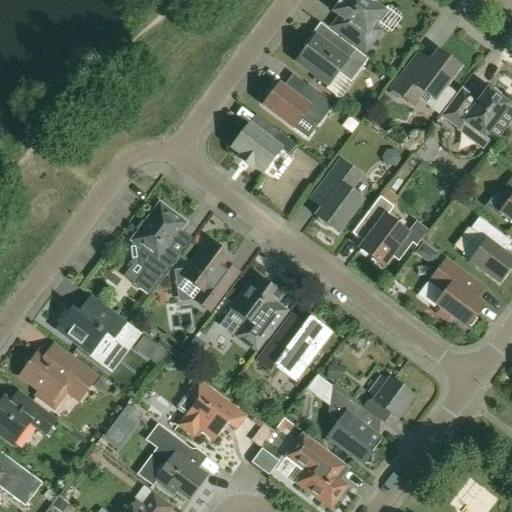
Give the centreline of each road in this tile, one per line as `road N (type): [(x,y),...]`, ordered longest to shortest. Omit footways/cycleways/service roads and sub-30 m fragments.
road 1 (residential): [(473,380),(187,165),(183,149)]
road 2 (residential): [(0,335),(121,168),(145,154),(183,149)]
road 3 (residential): [(183,149),(290,0)]
road 4 (residential): [(375,511),(473,380)]
